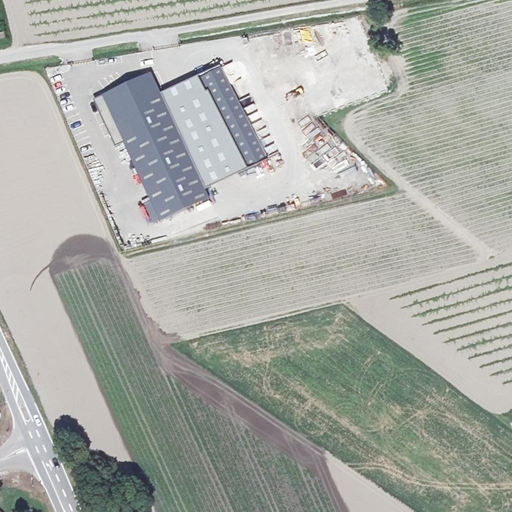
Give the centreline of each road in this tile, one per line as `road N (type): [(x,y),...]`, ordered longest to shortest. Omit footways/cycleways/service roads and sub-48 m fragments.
road 1 (track): [(150,34),(355,0)]
road 2 (unclassified): [(0,58),(150,34)]
